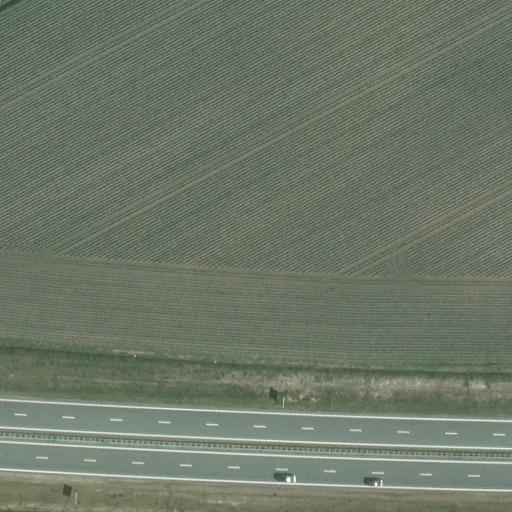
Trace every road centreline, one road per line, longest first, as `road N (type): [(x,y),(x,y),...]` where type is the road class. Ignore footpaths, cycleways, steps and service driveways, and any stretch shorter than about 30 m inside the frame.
road 1 (trunk): [(511,437),(0,415)]
road 2 (trunk): [(0,457),(511,478)]
